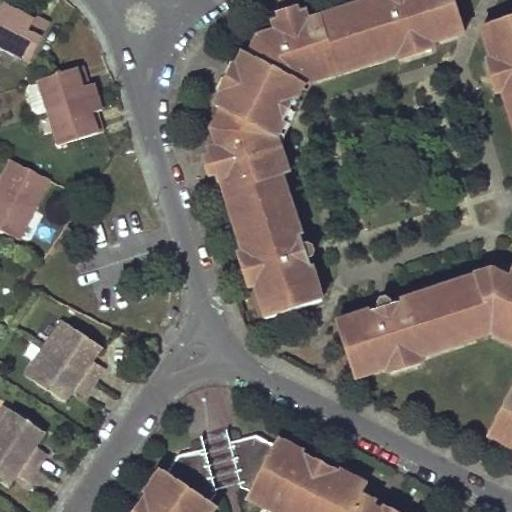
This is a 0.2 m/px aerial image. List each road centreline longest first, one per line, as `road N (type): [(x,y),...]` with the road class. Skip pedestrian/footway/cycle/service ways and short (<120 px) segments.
road 1 (residential): [(203,346),(511,502)]
road 2 (residential): [(138,15),(140,85),(199,291),(203,346)]
road 3 (residential): [(203,346),(159,383),(74,511)]
